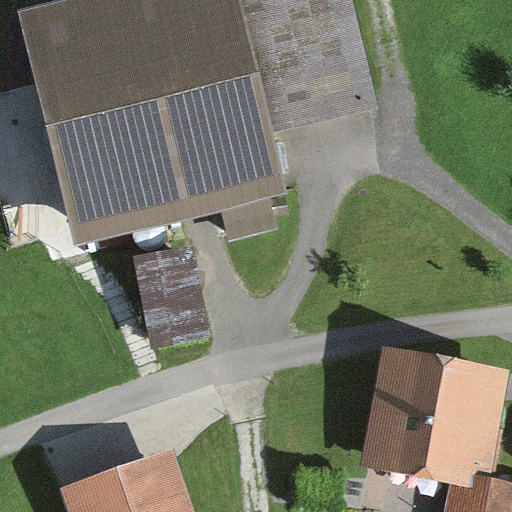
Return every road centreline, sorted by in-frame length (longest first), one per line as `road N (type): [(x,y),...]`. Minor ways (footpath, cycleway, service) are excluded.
road 1 (track): [(511,315),(248,362),(0,442)]
road 2 (track): [(248,362),(256,511)]
